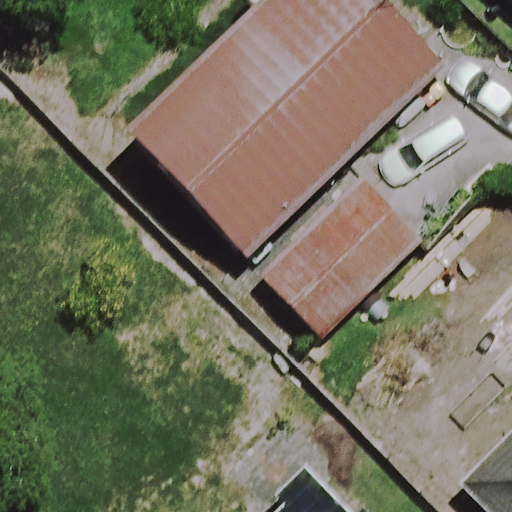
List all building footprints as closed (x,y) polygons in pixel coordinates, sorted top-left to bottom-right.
[(274,0),(119,156),(236,273),(333,176),(432,77),(354,0),(274,0)] [(511,0),(493,0),(511,15),(511,0)] [(345,188),(248,285),(314,351),(411,254),(345,188)] [(511,511),(511,441),(453,501),(464,511),(511,511)] [(236,511),(383,511),(367,495),(353,509),(297,452),(236,511)]
